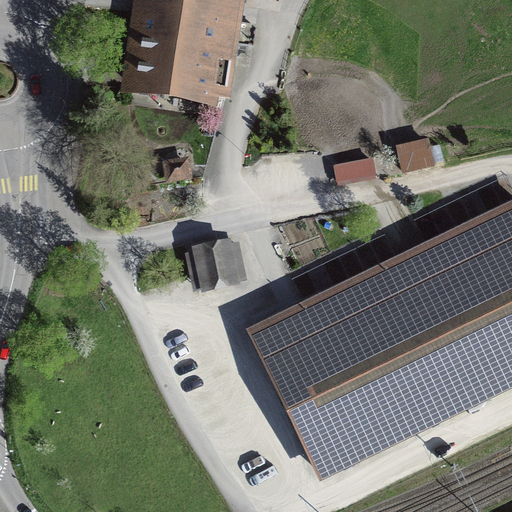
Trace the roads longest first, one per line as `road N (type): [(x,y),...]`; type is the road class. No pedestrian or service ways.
road 1 (unknown): [(222,223),(254,84),(298,0)]
road 2 (primary): [(0,326),(17,275),(10,129)]
road 3 (primary): [(10,129),(39,112),(49,86),(35,50),(4,35)]
